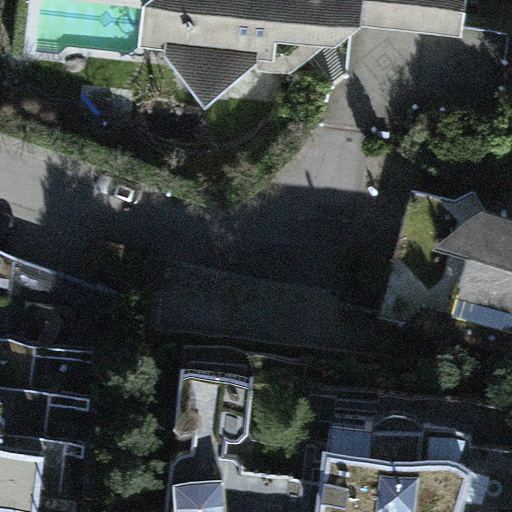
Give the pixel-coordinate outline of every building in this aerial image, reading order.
[(152,62),(156,0),(38,0),(35,53),(152,62)] [(173,0),(160,10),(157,51),(188,54),(175,64),(219,116),(262,82),(303,86),(380,38),(479,50),(485,0),(173,0)] [(511,226),(420,198),(381,323),(511,362),(511,226)] [(0,511),(39,511),(51,446),(35,445),(43,397),(21,394),(31,346),(17,344),(24,303),(44,304),(33,267),(0,259),(0,511)] [(327,511),(345,394),(192,371),(170,511),(327,511)] [(483,511),(498,417),(345,394),(327,511),(483,511)]
